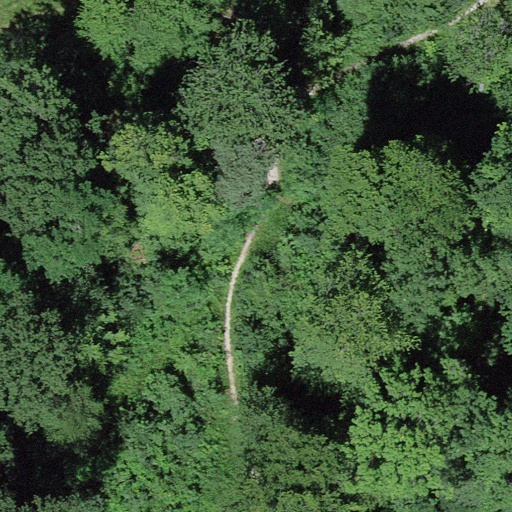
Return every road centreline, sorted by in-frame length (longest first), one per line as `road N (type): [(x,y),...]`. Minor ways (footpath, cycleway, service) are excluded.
road 1 (track): [(0,45),(102,10),(158,4),(197,11)]
road 2 (track): [(197,11),(301,135)]
